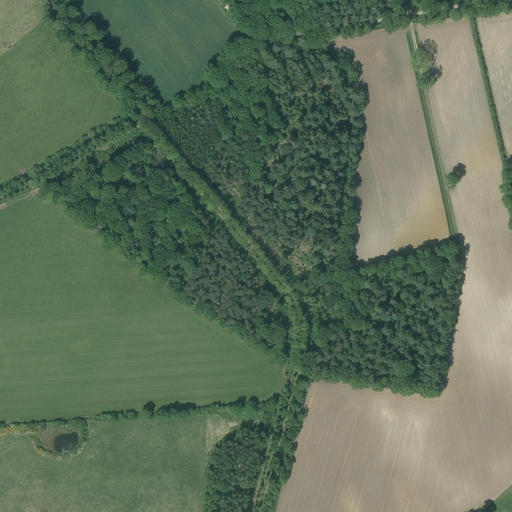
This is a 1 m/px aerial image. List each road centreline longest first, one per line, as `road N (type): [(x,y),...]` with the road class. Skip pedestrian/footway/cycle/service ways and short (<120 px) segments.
road 1 (track): [(256,511),(298,350),(294,305),(136,123)]
road 2 (track): [(221,0),(258,38),(408,15)]
road 3 (track): [(0,197),(136,123)]
road 4 (track): [(135,118),(64,7),(71,0)]
